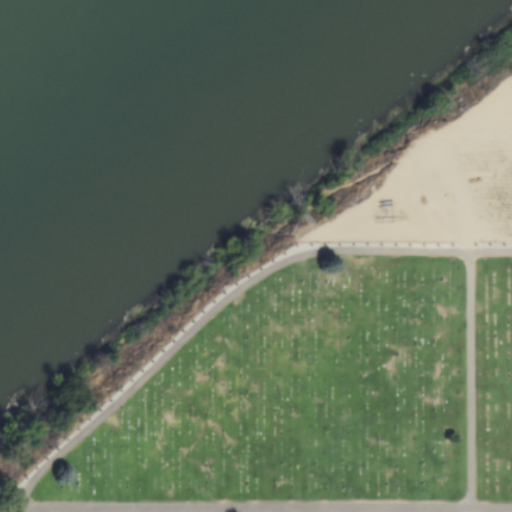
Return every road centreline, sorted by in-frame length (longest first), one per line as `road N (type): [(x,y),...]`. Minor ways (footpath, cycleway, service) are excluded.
road 1 (residential): [(16,505),(35,472),(290,248),(511,249)]
road 2 (track): [(511,510),(16,505)]
road 3 (track): [(468,510),(468,249)]
